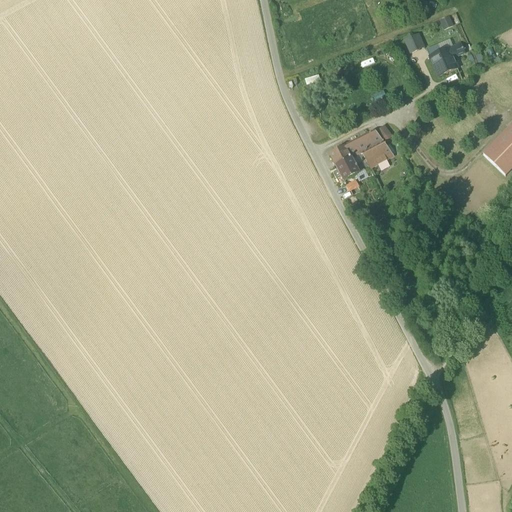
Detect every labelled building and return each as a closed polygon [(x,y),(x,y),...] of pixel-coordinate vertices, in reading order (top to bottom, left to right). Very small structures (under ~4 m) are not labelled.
[(449,18),(439,22),(443,32),(453,28),(449,18)] [(406,42),(411,54),(424,49),(418,37),(406,42)] [(438,47),(441,53),(449,50),(453,48),(450,41),(438,47)] [(449,50),(453,60),(465,55),(461,45),(453,48),(449,50)] [(427,51),(430,58),(441,53),(438,47),(427,51)] [(429,58),(438,78),(458,70),(453,60),(449,50),(441,53),(430,58),(429,58)] [(480,55),(475,57),(481,71),(487,68),(480,55)] [(383,92),(372,96),(376,105),(386,100),(383,92)] [(511,126),(483,156),(505,178),(511,170),(511,126)] [(384,127),(376,133),(383,143),(385,145),(393,138),(384,127)] [(362,154),(362,155),(383,143),(376,133),(375,132),(329,155),(336,168),(352,160),(359,156),(362,154)] [(385,145),(383,143),(362,155),(367,165),(368,165),(370,169),(394,157),(385,145)] [(365,172),(367,171),(359,156),(352,160),(359,175),(365,172)] [(359,175),(352,160),(336,168),(338,172),(340,176),(343,183),(356,176),(359,175)] [(369,179),(365,172),(359,175),(356,176),(359,184),(369,179)] [(346,187),(349,193),(359,188),(356,182),(346,187)]
